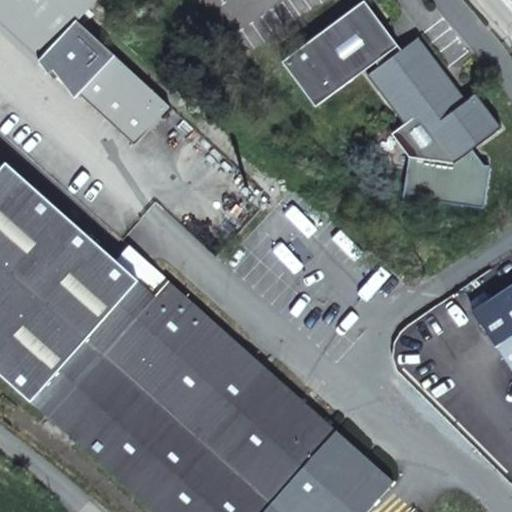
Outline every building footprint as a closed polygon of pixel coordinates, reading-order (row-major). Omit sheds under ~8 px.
[(135,142),(171,102),(78,18),(93,0),(0,0),(0,19),(41,56),(38,57),(48,71),(53,67),(135,142)] [(383,87),(402,111),(424,97),(454,77),(421,34),(403,47),(367,0),(364,0),(285,60),(318,105),(380,58),(383,62),(378,66),(389,82),(383,87)] [(389,82),(378,66),(371,71),(383,87),(389,82)] [(424,97),(402,111),(408,119),(394,129),(411,151),(408,193),(488,200),(497,157),(492,158),(476,144),(504,123),(479,90),(469,97),(454,77),(424,97)] [(196,106),(203,97),(207,93),(205,91),(194,81),(190,85),(182,93),(196,106)] [(365,511),(396,477),(171,277),(156,293),(7,161),(0,168),(0,370),(132,488),(159,511),(365,511)] [(511,283),(475,308),(511,364),(511,283)]
